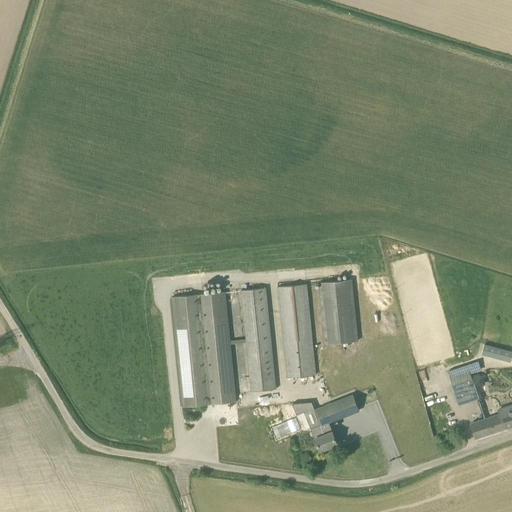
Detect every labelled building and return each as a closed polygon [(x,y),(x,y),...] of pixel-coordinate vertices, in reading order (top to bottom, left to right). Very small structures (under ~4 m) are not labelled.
[(352,280),(319,283),(325,344),(358,341),(352,280)] [(306,284),(277,286),(286,378),(316,375),(306,284)] [(235,402),(230,344),(246,342),(251,391),(277,389),(267,288),(241,290),(246,339),(230,340),(225,292),(172,297),(183,407),(235,402)] [(511,351),(484,344),(482,352),(511,360),(511,353),(511,351)] [(412,356),(418,374),(417,374),(424,396),(442,390),(442,389),(452,385),(458,404),(477,398),(478,401),(480,400),(483,399),(479,386),(486,384),(483,377),(486,376),(485,374),(480,375),(479,374),(471,376),(467,364),(447,371),(448,375),(444,377),(443,376),(439,378),(436,369),(437,368),(432,350),(412,356)] [(320,451),(337,444),(329,421),(358,410),(354,398),(309,415),(313,425),(319,422),(324,435),(315,438),(320,451)] [(511,404),(497,410),(498,415),(471,424),(475,438),(511,426),(511,404)] [(440,414),(431,416),(436,433),(452,429),(449,416),(441,418),(440,414)]
